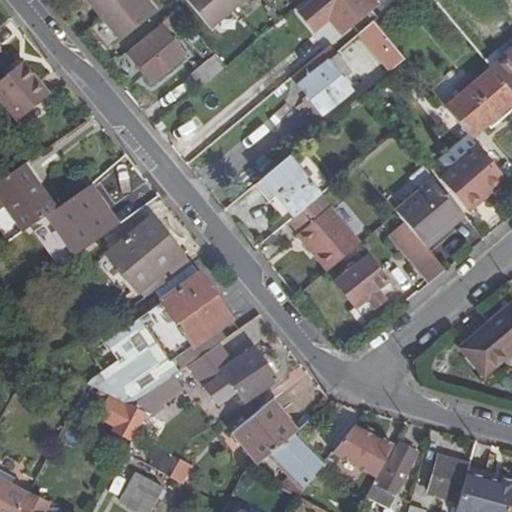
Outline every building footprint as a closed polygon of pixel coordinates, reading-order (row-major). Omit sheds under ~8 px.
[(86,0),(122,42),(156,13),(149,6),(147,7),(144,3),(146,1),(147,0),(86,0)] [(185,0),(211,30),(247,0),(185,0)] [(317,0),(302,13),(316,29),(351,0),(317,0)] [(177,12),(159,27),(160,30),(127,57),(151,85),(184,57),(164,32),(182,17),(177,12)] [(511,55),(493,70),(511,92),(511,55)] [(191,76),(202,90),(226,69),(215,57),(191,76)] [(0,69),(0,105),(16,124),(47,98),(14,58),(0,69)] [(324,116),(353,92),(329,63),(299,87),(324,116)] [(511,92),(493,70),(447,109),(470,136),(472,138),(511,104),(511,92)] [(468,211),(507,179),(472,138),(470,136),(448,155),(457,166),(442,179),(468,211)] [(278,196),(297,218),(321,198),(313,188),(325,178),(306,157),(294,167),(288,160),(256,186),(271,203),(278,196)] [(360,198),(374,186),(357,167),(344,179),(360,198)] [(45,218),(53,212),(22,168),(0,183),(0,211),(4,209),(22,234),(45,218)] [(442,229),(461,213),(437,183),(398,215),(401,219),(426,248),(445,232),(442,229)] [(74,258),(117,228),(88,188),(53,212),(45,218),(56,232),(74,258)] [(289,224),(291,222),(297,218),(278,196),(271,203),(289,224)] [(299,236),(328,272),(361,245),(322,197),(321,198),(297,218),(291,222),(301,233),(299,236)] [(4,209),(0,211),(0,234),(7,244),(22,234),(4,209)] [(447,234),(466,218),(461,213),(442,229),(445,232),(447,234)] [(142,301),(191,267),(150,219),(105,257),(142,301)] [(417,270),(433,257),(426,248),(401,219),(386,231),(417,270)] [(67,263),(74,258),(56,232),(49,236),(67,263)] [(379,291),(389,282),(369,257),(336,284),(356,309),(368,300),(376,310),(387,301),(379,291)] [(168,365),(217,331),(229,322),(199,278),(138,320),(138,321),(106,343),(118,360),(117,365),(102,376),(97,377),(91,382),(90,386),(129,408),(167,382),(176,375),(168,365)] [(511,310),(464,350),(487,378),(511,357),(511,310)] [(223,343),(225,341),(217,331),(168,365),(176,375),(181,372),(223,343)] [(230,353),(223,343),(181,372),(189,383),(230,353)] [(235,395),(243,405),(277,384),(253,351),(221,375),(223,377),(204,391),(217,408),(235,395)] [(129,408),(144,416),(148,419),(160,410),(155,402),(173,389),(167,382),(129,408)] [(270,456),(292,438),(296,435),(270,405),(232,435),(257,466),(270,456)] [(380,444),(352,429),(341,442),(332,454),(329,458),(362,476),(380,444)] [(275,488),(295,498),(320,468),(292,438),(270,456),(289,476),(275,488)] [(390,452),(392,448),(381,442),(380,444),(362,476),(373,482),(375,479),(390,452)] [(378,483),(396,492),(417,456),(398,446),(378,483)] [(178,458),(168,478),(182,485),(192,466),(178,458)] [(456,502),(464,476),(466,468),(436,460),(427,493),(456,502)] [(118,497),(141,511),(152,511),(166,491),(134,471),(118,497)] [(0,483),(7,488),(10,482),(0,476),(0,483)] [(500,511),(509,484),(497,481),(496,485),(464,476),(456,502),(453,511),(500,511)] [(302,498),(327,511),(353,511),(357,506),(324,487),(324,486),(312,479),(302,498)] [(0,483),(0,511),(18,511),(26,498),(7,488),(0,483)] [(508,511),(510,505),(511,497),(511,484),(511,485),(509,484),(500,511),(508,511)] [(56,511),(47,507),(27,496),(26,498),(18,511),(56,511)]
